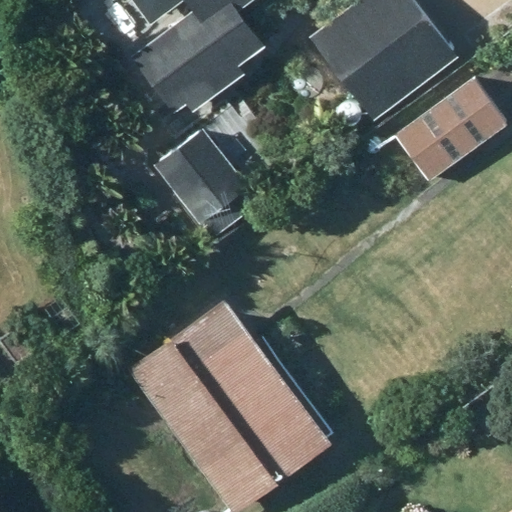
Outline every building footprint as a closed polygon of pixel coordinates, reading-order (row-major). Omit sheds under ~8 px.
[(267,0),(108,0),(113,7),(123,0),(133,0),(155,27),(175,13),(182,22),(129,60),(174,121),(261,56),(237,23),(267,0)] [(375,125),(459,61),(413,0),(363,0),(310,41),(375,125)] [(474,81),(395,139),(429,184),(507,128),(474,81)] [(248,192),(204,135),(156,171),(212,244),(257,210),(245,195),(248,192)] [(127,373),(230,511),(243,511),(330,448),(223,302),(127,373)]
